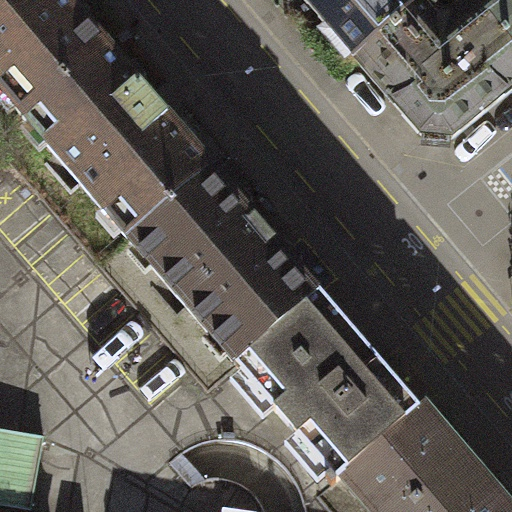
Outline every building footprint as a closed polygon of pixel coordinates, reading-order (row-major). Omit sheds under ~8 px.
[(106,46),(65,0),(0,0),(0,92),(22,118),(106,46)] [(304,0),(357,62),(426,0),(304,0)] [(511,92),(511,0),(467,0),(449,15),(438,10),(428,0),(426,0),(357,62),(422,138),(453,140),(511,92)] [(213,170),(106,46),(22,118),(129,242),(213,170)] [(320,295),(213,170),(129,242),(237,366),(320,295)] [(339,316),(320,295),(237,366),(255,388),(337,484),(346,476),(421,411),(339,316)] [(346,476),(376,511),(507,511),(421,411),(346,476)] [(0,430),(0,504),(32,510),(44,439),(0,430)]
